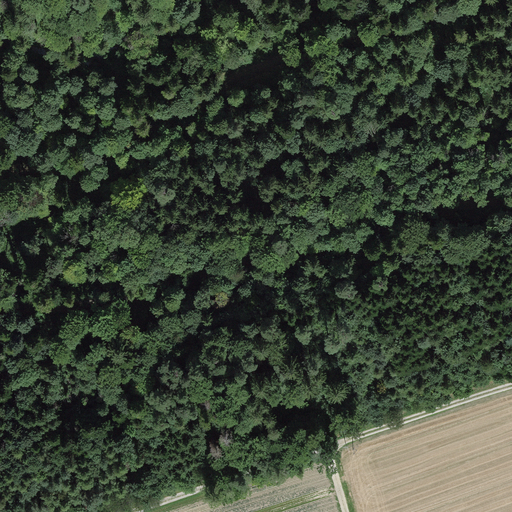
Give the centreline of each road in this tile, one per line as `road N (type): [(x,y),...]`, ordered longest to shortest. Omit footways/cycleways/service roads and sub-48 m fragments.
road 1 (track): [(511,201),(433,210),(348,243),(257,257),(133,299),(0,309)]
road 2 (track): [(484,0),(261,68),(93,160),(0,168)]
road 3 (track): [(131,511),(511,388)]
